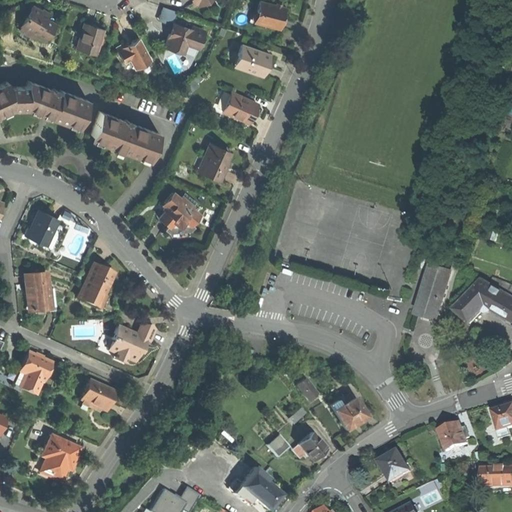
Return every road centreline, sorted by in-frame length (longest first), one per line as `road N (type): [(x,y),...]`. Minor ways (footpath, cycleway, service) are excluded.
road 1 (residential): [(323,0),(298,83),(193,315)]
road 2 (residential): [(193,315),(336,345),(374,372),(410,422)]
road 3 (residential): [(193,315),(147,278),(90,208),(28,176)]
road 4 (residential): [(9,328),(154,394)]
road 5 (residential): [(76,511),(154,394)]
